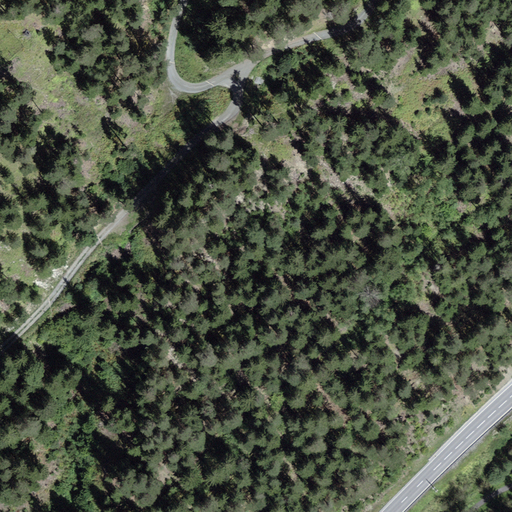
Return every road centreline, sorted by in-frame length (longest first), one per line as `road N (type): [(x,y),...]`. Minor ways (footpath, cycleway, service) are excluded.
road 1 (track): [(0,347),(158,172),(232,125),(236,92),(216,79)]
road 2 (track): [(216,79),(255,53),(329,32),(372,0)]
road 3 (primary): [(511,398),(395,511)]
road 4 (track): [(183,0),(171,67),(185,84),(216,79)]
